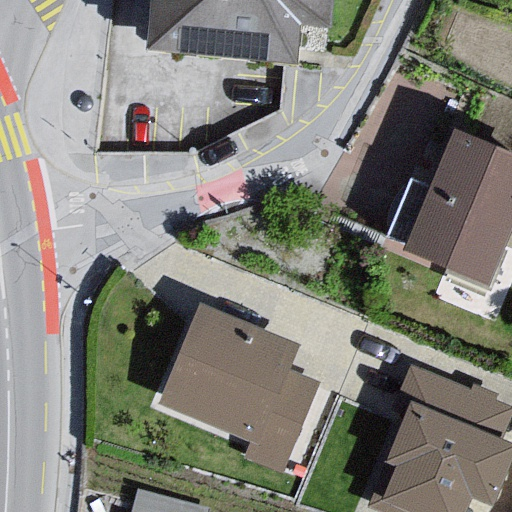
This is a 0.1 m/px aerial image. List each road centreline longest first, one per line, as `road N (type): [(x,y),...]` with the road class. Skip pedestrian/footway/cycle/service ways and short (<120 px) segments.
road 1 (residential): [(399,0),(335,115),(252,179),(139,215),(0,239)]
road 2 (tertiary): [(4,511),(7,346)]
